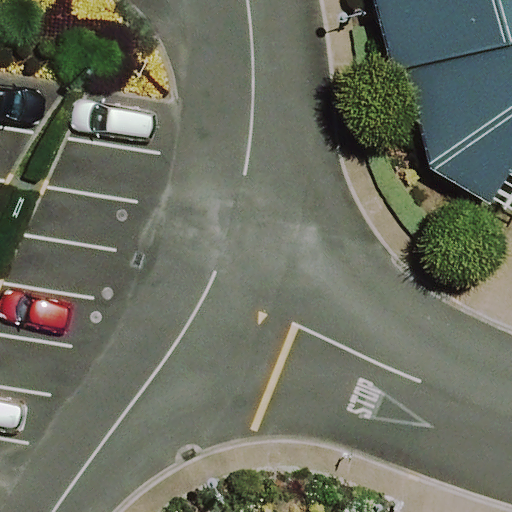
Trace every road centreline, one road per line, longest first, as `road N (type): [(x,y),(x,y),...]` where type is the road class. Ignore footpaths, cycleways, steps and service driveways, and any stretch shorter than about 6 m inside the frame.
road 1 (residential): [(213,286),(381,368),(511,411)]
road 2 (residential): [(249,0),(248,137),(213,286)]
road 3 (residential): [(213,286),(57,511)]
